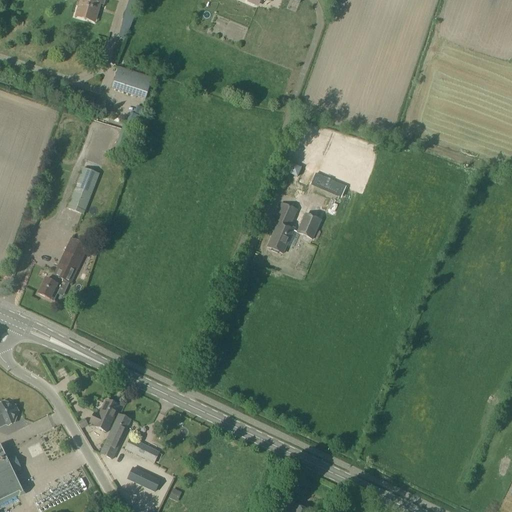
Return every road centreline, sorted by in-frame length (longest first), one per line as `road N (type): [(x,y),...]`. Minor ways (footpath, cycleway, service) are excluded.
road 1 (secondary): [(409,511),(11,322)]
road 2 (unclassified): [(122,511),(64,413),(0,357)]
